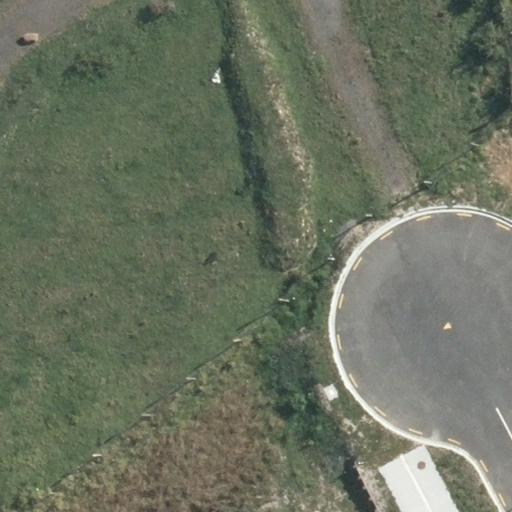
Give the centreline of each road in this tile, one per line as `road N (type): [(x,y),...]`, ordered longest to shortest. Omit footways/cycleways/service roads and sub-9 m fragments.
road 1 (tertiary): [(384,0),(457,330)]
road 2 (tertiary): [(511,438),(457,330)]
